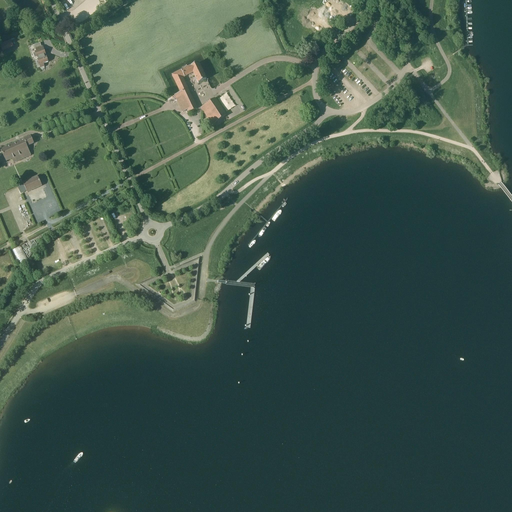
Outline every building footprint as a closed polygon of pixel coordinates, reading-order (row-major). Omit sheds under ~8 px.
[(4,50),(15,46),(12,40),(1,44),(4,50)] [(44,46),(43,46),(42,43),(35,45),(37,51),(36,52),(38,58),(39,57),(40,59),(39,59),(39,61),(37,62),(39,67),(41,66),(41,69),(45,67),(44,64),(49,63),(47,57),(46,57),(46,55),(47,55),(44,46)] [(180,92),(175,95),(183,112),(188,109),(189,112),(197,109),(183,78),(193,73),(195,77),(194,78),(196,82),(197,82),(198,84),(206,79),(198,62),(190,67),(183,70),(172,75),(180,92)] [(212,124),(226,116),(215,98),(201,107),(212,124)] [(31,155),(27,146),(34,143),(31,136),(2,148),(1,149),(6,160),(7,160),(18,155),(20,160),(31,155)] [(27,192),(42,186),(37,176),(23,183),(27,192)]
